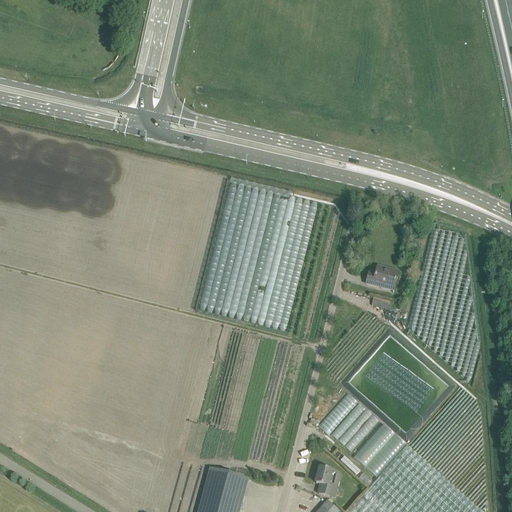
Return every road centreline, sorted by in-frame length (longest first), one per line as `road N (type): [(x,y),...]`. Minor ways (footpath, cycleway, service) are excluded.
road 1 (unclassified): [(279,511),(355,213)]
road 2 (secondary): [(147,132),(338,175),(393,177)]
road 3 (secondary): [(393,177),(338,155),(162,117)]
road 4 (secondary): [(0,99),(147,132)]
road 5 (secondary): [(141,112),(0,80)]
road 6 (secondary): [(511,222),(393,177)]
